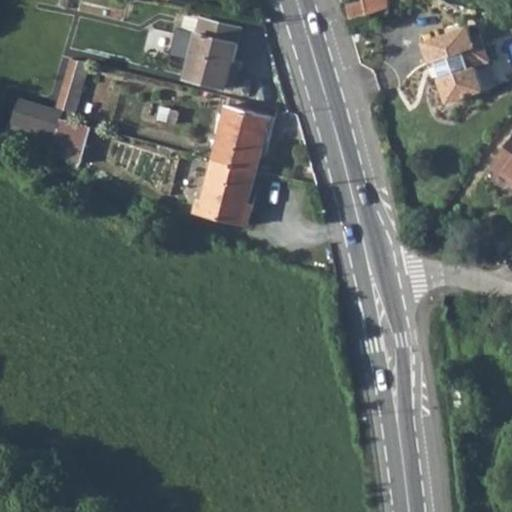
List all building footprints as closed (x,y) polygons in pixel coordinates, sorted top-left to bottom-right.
[(362,0),(363,9),(387,6),(387,0),(362,0)] [(192,54),(187,75),(233,87),(237,69),(232,68),(242,28),(201,18),(197,33),(192,54)] [(181,29),(176,50),(192,54),(197,33),(181,29)] [(469,29),(425,46),(433,67),(438,65),(445,82),(442,82),(451,106),(487,93),(478,70),(492,65),(482,37),(473,40),(469,29)] [(65,97),(82,102),(94,63),(77,57),(65,97)] [(227,105),(213,158),(257,170),(262,153),(266,154),(276,118),(227,105)] [(511,133),(492,163),(511,177),(511,133)] [(257,170),(213,158),(199,211),(248,226),(258,189),(252,188),(257,170)]
